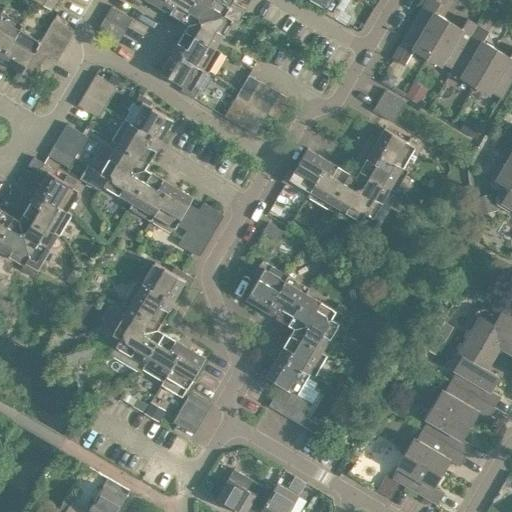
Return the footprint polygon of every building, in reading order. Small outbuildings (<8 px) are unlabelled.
[(165,0),(161,8),(182,20),(193,0),(165,0)] [(193,0),(182,20),(188,24),(225,14),(229,8),(242,15),(244,11),(246,9),(233,1),(233,0),(193,0)] [(313,0),(325,7),(322,11),(335,19),(340,9),(335,6),(338,0),(313,0)] [(426,0),(393,58),(404,65),(413,49),(427,57),(448,20),(435,12),(441,2),(436,0),(426,0)] [(133,18),(112,6),(105,16),(126,29),(133,18)] [(215,48),(216,48),(233,19),(238,22),(242,15),(229,8),(225,14),(188,24),(184,30),(215,48)] [(20,29),(23,24),(1,11),(0,13),(0,59),(1,60),(19,29),(20,29)] [(99,27),(120,39),(126,29),(105,16),(99,27)] [(48,28),(69,41),(75,30),(54,18),(48,28)] [(441,65),(443,62),(453,68),(478,25),(467,18),(462,28),(448,20),(427,57),(441,65)] [(462,74),(461,77),(475,86),(496,48),(483,41),(489,31),(478,25),(453,68),(462,74)] [(42,38),(63,51),(69,41),(48,28),(42,38)] [(41,42),(40,41),(20,29),(19,29),(1,60),(22,72),(22,73),(23,72),(27,64),(32,57),(36,49),(41,42)] [(203,69),(208,73),(221,51),(216,48),(215,48),(184,30),(172,51),(203,69)] [(46,55),(57,61),(63,51),(42,38),(40,41),(41,42),(36,49),(46,55)] [(489,94),(491,91),(501,97),(511,78),(511,52),(510,56),(496,48),(475,86),(489,94)] [(32,57),(42,63),(46,55),(36,49),(32,57)] [(180,90),(193,98),(199,88),(194,85),(203,69),(172,51),(160,72),(183,86),(180,90)] [(252,69),(259,58),(247,51),(240,63),(252,69)] [(42,63),(32,57),(27,64),(38,70),(42,63)] [(38,70),(27,64),(23,72),(33,78),(38,70)] [(387,71),(381,81),(391,87),(397,77),(387,71)] [(22,72),(18,79),(29,86),(33,78),(23,72),(22,73),(22,72)] [(117,86),(96,74),(90,84),(111,97),(117,86)] [(112,74),(108,81),(117,85),(121,79),(112,74)] [(249,74),(237,95),(247,101),(259,80),(249,74)] [(259,80),(247,101),(257,107),(270,86),(259,80)] [(416,102),(425,88),(413,81),(404,95),(416,102)] [(84,94),(105,107),(111,97),(90,84),(84,94)] [(268,114),(280,92),(270,86),(257,107),(268,114)] [(406,101),(385,89),(379,99),(400,112),(406,101)] [(278,120),(291,99),(280,92),(268,114),(278,120)] [(173,119),(150,106),(153,101),(140,93),(134,103),(132,103),(129,108),(129,111),(125,119),(161,141),(173,119)] [(93,114),(98,117),(105,107),(84,94),(77,105),(93,114)] [(224,116),(235,122),(247,101),(237,95),(224,116)] [(373,110),(394,122),(400,112),(379,99),(373,110)] [(235,122),(245,128),(257,107),(247,101),(235,122)] [(255,134),(268,114),(257,107),(245,128),(255,134)] [(112,141),(117,144),(118,143),(149,161),(161,141),(125,119),(112,141)] [(477,138),(482,129),(477,125),(473,125),(465,121),(460,128),(477,138)] [(83,133),(67,123),(60,134),(81,146),(88,136),(83,133)] [(403,166),(412,150),(418,153),(423,144),(410,137),(408,141),(384,127),(372,149),(403,167),(403,166)] [(81,146),(60,134),(54,144),(75,156),(81,146)] [(118,143),(117,144),(100,173),(95,170),(87,182),(100,190),(103,185),(107,177),(145,168),(149,161),(118,143)] [(48,155),(69,167),(75,156),(54,144),(48,155)] [(281,181),(285,183),(291,186),(294,181),(310,190),(310,191),(328,160),(307,147),(293,171),(289,168),(281,181)] [(390,188),(395,191),(408,169),(403,166),(403,167),(372,149),(359,169),(390,188)] [(511,151),(496,179),(504,184),(506,193),(501,201),(511,207),(511,151)] [(33,157),(28,165),(39,171),(43,162),(33,157)] [(310,190),(307,196),(328,208),(331,203),(349,172),(328,160),(310,191),(310,190)] [(66,211),(67,210),(79,189),(54,175),(56,170),(43,162),(39,171),(45,175),(35,192),(66,211)] [(88,165),(80,178),(87,182),(95,170),(88,165)] [(103,185),(132,202),(133,202),(151,171),(145,168),(107,177),(103,185)] [(370,233),(378,220),(373,217),(390,188),(359,169),(356,176),(365,213),(371,217),(364,229),(370,233)] [(132,202),(129,207),(151,220),(172,184),(151,171),(133,202),(132,202)] [(331,203),(360,220),(357,225),(364,229),(371,217),(365,213),(356,176),(349,172),(331,203)] [(189,203),(193,196),(172,184),(151,220),(172,232),(177,224),(189,203)] [(54,232),(59,235),(72,213),(67,210),(66,211),(35,192),(23,213),(54,231),(54,232)] [(493,193),(473,198),(477,215),(497,210),(493,193)] [(224,214),(203,202),(199,209),(197,213),(218,225),(224,214)] [(199,209),(189,203),(177,224),(187,230),(191,223),(197,213),(199,209)] [(0,237),(13,216),(0,208),(0,237)] [(23,213),(19,219),(29,256),(25,263),(38,270),(42,264),(59,235),(54,232),(54,231),(23,213)] [(191,223),(212,235),(218,225),(197,213),(191,223)] [(0,237),(0,249),(24,264),(21,269),(34,277),(38,270),(25,263),(29,256),(19,219),(13,216),(0,237)] [(187,230),(185,233),(206,246),(212,235),(191,223),(187,230)] [(179,244),(193,252),(200,256),(206,246),(185,233),(179,244)] [(100,255),(96,263),(104,267),(108,258),(100,255)] [(260,275),(246,299),(267,311),(285,280),(288,275),(272,265),(267,262),(263,260),(255,273),(260,275)] [(142,282),(142,283),(173,301),(183,284),(188,287),(194,278),(174,266),(171,271),(155,261),(142,282)] [(76,268),(68,281),(76,287),(85,274),(76,268)] [(288,275),(285,280),(267,311),(288,323),(306,292),(307,293),(310,287),(288,275)] [(142,282),(137,279),(124,301),(130,304),(130,303),(161,322),(173,301),(142,283),(142,282)] [(335,310),(307,293),(306,292),(288,323),(294,327),(331,317),(338,321),(345,308),(339,305),(335,310)] [(130,303),(130,304),(113,333),(107,330),(104,336),(116,344),(120,338),(157,328),(161,322),(130,303)] [(344,325),(352,312),(345,308),(338,321),(331,317),(294,327),(290,334),(321,352),(322,351),(339,322),(344,325)] [(511,314),(502,309),(497,317),(493,318),(488,319),(480,314),(457,352),(462,355),(462,354),(483,367),(483,366),(498,341),(511,348),(511,314)] [(104,336),(100,343),(113,351),(111,354),(140,371),(142,368),(145,363),(164,332),(157,328),(120,338),(116,344),(104,336)] [(145,363),(142,368),(164,381),(167,376),(166,375),(184,344),(164,332),(145,363)] [(327,355),(322,351),(321,352),(290,334),(278,354),(309,373),(314,376),(327,355)] [(100,344),(92,346),(96,358),(104,356),(100,344)] [(164,381),(162,384),(182,396),(184,393),(189,395),(192,390),(196,383),(192,380),(206,357),(184,344),(166,375),(167,376),(164,381)] [(263,368),(258,377),(271,385),(273,380),(281,385),(291,391),(297,394),(309,373),(278,354),(268,372),(263,368)] [(491,390),(499,376),(483,366),(483,367),(462,354),(462,355),(454,369),(457,370),(451,380),(494,406),(501,395),(491,390)] [(478,411),(488,417),(494,406),(451,380),(445,390),(442,388),(434,403),(470,424),(478,411)] [(281,385),(269,405),(279,412),(291,391),(281,385)] [(213,402),(192,390),(189,395),(185,401),(206,413),(213,402)] [(290,418),(302,397),(297,394),(291,391),(279,412),(290,418)] [(300,424),(312,403),(302,397),(290,418),(300,424)] [(137,398),(132,405),(143,411),(147,404),(137,398)] [(206,413),(185,401),(179,411),(200,423),(206,413)] [(472,443),(463,438),(470,424),(434,403),(425,417),(428,419),(422,429),(466,454),(472,443)] [(150,404),(145,413),(158,420),(163,411),(150,404)] [(173,421),(194,434),(200,423),(179,411),(173,421)] [(450,459),(460,465),(466,454),(422,429),(417,438),(413,437),(405,451),(442,473),(450,459)] [(444,492),(434,486),(442,473),(405,451),(397,465),(400,467),(394,477),(437,503),(444,492)] [(234,469),(216,499),(238,511),(245,511),(249,506),(259,511),(267,500),(256,493),(262,485),(234,469)] [(295,475),(288,486),(299,493),(305,482),(295,475)] [(388,497),(397,483),(386,476),(378,490),(388,497)] [(108,477),(103,486),(125,499),(130,490),(108,477)] [(288,511),(298,495),(277,482),(267,500),(259,511),(288,511)] [(266,484),(259,494),(266,498),(272,488),(266,484)] [(103,486),(87,511),(116,511),(125,499),(103,486)]
